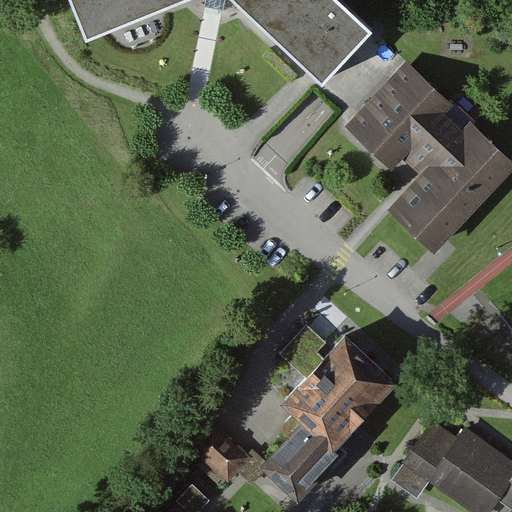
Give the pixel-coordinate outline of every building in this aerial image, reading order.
[(71,0),(85,36),(176,0),(235,0),(321,81),(372,29),(341,0),(71,0)] [(433,246),(511,162),(473,125),(464,134),(439,111),(448,102),(409,66),(352,127),(390,162),(403,149),(429,173),(394,210),(433,246)] [(280,353),(306,377),(324,358),(317,351),(326,341),(307,324),(280,353)] [(393,380),(345,336),(324,358),(306,377),(285,400),(300,414),(288,427),(294,432),(265,464),(298,495),(340,450),(333,443),(393,380)] [(432,417),(403,459),(477,511),(486,511),(498,496),(511,476),(511,457),(465,425),(458,435),(432,417)] [(212,421),(191,444),(228,479),(249,456),(212,421)] [(511,476),(498,496),(511,506),(511,476)] [(193,483),(178,499),(192,511),(196,511),(210,498),(193,483)] [(185,511),(173,501),(162,511),(185,511)]
